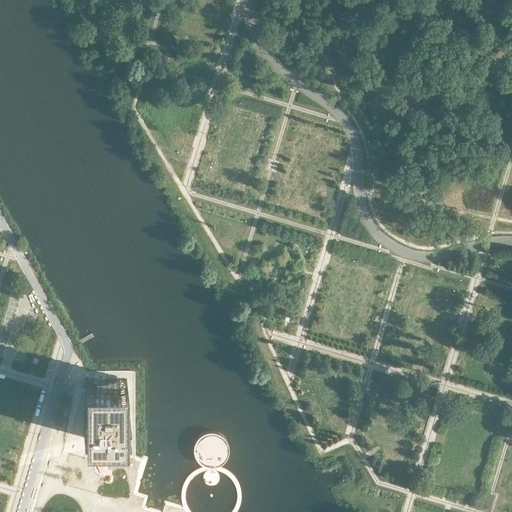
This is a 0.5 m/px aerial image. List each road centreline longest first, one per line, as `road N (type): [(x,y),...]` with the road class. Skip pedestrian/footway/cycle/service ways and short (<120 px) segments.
road 1 (unclassified): [(511,241),(424,257),(389,245),(360,205),(352,133),(260,48),(246,0)]
road 2 (unclassified): [(47,385),(9,511)]
